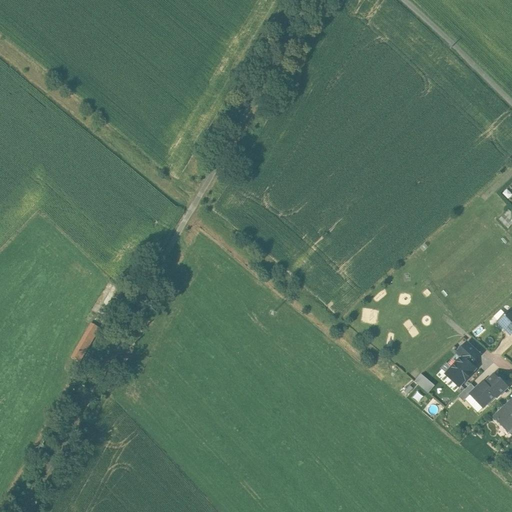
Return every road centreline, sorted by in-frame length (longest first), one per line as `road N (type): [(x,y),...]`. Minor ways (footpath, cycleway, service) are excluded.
road 1 (track): [(30,511),(311,0)]
road 2 (track): [(404,0),(511,99)]
